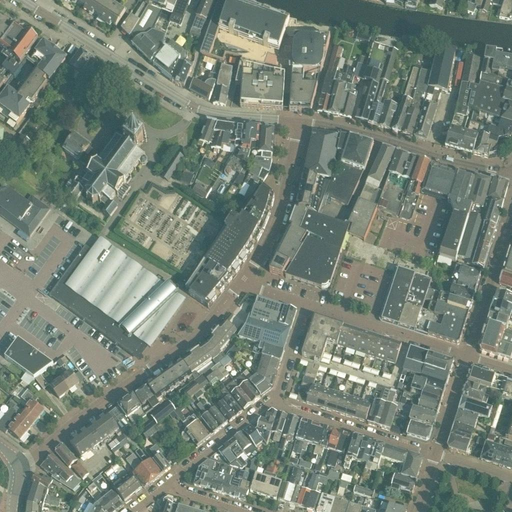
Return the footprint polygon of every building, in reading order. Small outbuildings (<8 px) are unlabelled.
[(105,0),(104,0),(72,0),(116,28),(125,13),(110,3),(111,0),(105,0)] [(139,22),(131,35),(135,42),(142,37),(146,37),(152,31),(155,27),(155,25),(162,13),(173,17),(176,7),(178,0),(147,0),(146,5),(148,7),(139,22)] [(182,28),(188,11),(191,1),(188,0),(178,0),(176,7),(173,17),(170,24),(182,28)] [(206,22),(214,0),(203,0),(196,18),(206,22)] [(224,0),(219,0),(207,35),(215,38),(218,31),(219,31),(221,26),(220,26),(229,2),(224,0)] [(289,21),(230,0),(229,0),(229,2),(220,26),(221,26),(227,28),(226,30),(230,32),(229,34),(238,38),(239,35),(243,36),(244,34),(256,38),(255,41),(259,42),(258,45),(268,48),(269,45),(273,47),(274,44),(279,46),(278,51),(278,52),(289,21)] [(407,0),(405,7),(416,9),(418,0),(407,0)] [(441,11),(444,0),(432,0),(430,8),(441,11)] [(481,9),(483,0),(469,0),(466,11),(473,14),(475,7),(481,9)] [(492,3),(493,0),(483,0),(481,9),(479,12),(487,15),(491,2),(492,3)] [(502,10),(505,0),(493,0),(492,3),(493,3),(493,6),(502,8),(501,10),(502,10)] [(511,0),(505,0),(502,10),(501,10),(498,19),(511,21),(511,0)] [(131,17),(121,30),(129,38),(131,35),(139,22),(148,7),(146,5),(143,3),(133,18),(131,17)] [(0,122),(13,132),(65,62),(56,55),(44,47),(27,35),(27,36),(17,28),(15,29),(12,27),(13,26),(0,17),(0,122)] [(142,37),(135,42),(132,45),(151,63),(161,51),(165,36),(167,31),(155,27),(152,31),(146,37),(142,37)] [(358,32),(356,39),(369,42),(371,35),(358,32)] [(215,38),(207,35),(201,55),(208,58),(215,38)] [(289,111),(311,113),(311,112),(311,110),(317,86),(302,85),(303,72),(306,72),(320,73),(317,84),(318,84),(330,37),(296,36),(295,36),(294,36),(289,111)] [(172,82),(176,70),(175,70),(181,57),(183,51),(183,50),(171,40),(166,47),(167,48),(153,66),(171,81),(171,82),(172,82)] [(363,81),(362,81),(367,82),(378,86),(380,81),(389,51),(389,49),(373,44),(366,68),(363,81)] [(430,74),(426,88),(429,89),(442,92),(447,93),(448,89),(456,48),(439,45),(432,75),(430,74)] [(325,85),(318,113),(329,114),(330,115),(333,97),(331,96),(333,87),(334,84),(337,73),(343,51),(335,48),(328,74),(328,75),(325,85)] [(80,76),(92,61),(85,55),(86,54),(81,51),(69,68),(80,76)] [(184,89),(192,70),(191,69),(193,65),(186,61),(187,59),(187,53),(183,51),(181,57),(175,70),(176,70),(172,82),(184,89)] [(389,51),(380,81),(387,83),(388,83),(397,53),(389,51)] [(486,52),(484,62),(494,63),(492,74),(499,75),(499,72),(511,75),(511,59),(502,58),(502,53),(486,51),(486,52)] [(455,116),(466,119),(469,110),(475,88),(475,87),(480,60),(467,57),(461,85),(456,114),(455,116)] [(368,60),(362,58),(360,65),(366,67),(368,60)] [(220,74),(222,68),(223,63),(217,61),(212,74),(210,74),(207,82),(204,81),(202,82),(200,85),(194,82),(190,92),(208,103),(218,77),(219,77),(220,74)] [(484,62),(480,84),(511,92),(511,85),(508,85),(498,78),(499,75),(492,74),(494,63),(484,62)] [(285,73),(269,70),(241,63),(236,85),(240,85),(244,86),(243,90),(241,90),(240,108),(282,111),(282,110),(285,73)] [(356,71),(354,78),(363,81),(366,68),(358,65),(356,71)] [(231,76),(232,70),(222,68),(220,74),(219,77),(213,105),(225,107),(232,76),(231,76)] [(333,97),(330,115),(339,117),(345,96),(346,90),(351,92),(352,86),(354,78),(356,71),(348,68),(345,75),(337,73),(334,84),(333,87),(331,96),(333,97)] [(392,132),(401,135),(411,106),(421,72),(414,70),(413,70),(392,132)] [(411,106),(401,135),(412,138),(420,115),(418,115),(420,109),(423,110),(429,89),(426,88),(430,74),(421,72),(411,106)] [(379,86),(373,104),(380,106),(387,83),(380,81),(378,86),(379,86)] [(367,82),(356,121),(367,125),(367,124),(373,104),(379,86),(378,86),(367,82)] [(479,88),(478,95),(511,105),(511,92),(480,84),(479,88)] [(475,88),(469,110),(474,112),(479,114),(488,117),(511,124),(511,105),(478,95),(479,89),(475,88)] [(429,89),(423,110),(435,114),(442,92),(429,89)] [(345,96),(339,117),(351,120),(356,98),(357,93),(351,92),(346,90),(345,96)] [(384,107),(377,127),(390,131),(398,107),(385,102),(383,107),(384,107)] [(373,104),(368,124),(377,127),(384,107),(383,107),(380,106),(373,104)] [(415,138),(414,138),(426,142),(427,142),(435,114),(423,110),(415,138)] [(463,134),(458,151),(462,152),(473,155),(474,156),(481,126),(475,125),(477,119),(478,119),(479,114),(474,112),(471,124),(470,124),(467,135),(463,134)] [(445,147),(445,148),(458,151),(463,134),(468,119),(466,119),(455,116),(451,129),(445,147)] [(511,124),(488,117),(485,127),(509,135),(509,136),(511,136),(511,124)] [(207,121),(198,146),(203,147),(204,144),(209,146),(210,144),(218,124),(207,121)] [(218,124),(210,144),(212,145),(211,149),(214,150),(214,153),(218,154),(219,151),(223,151),(224,147),(224,145),(222,145),(226,125),(218,124)] [(226,125),(222,145),(224,145),(224,147),(228,147),(228,149),(231,134),(236,135),(237,127),(226,125)] [(481,126),(474,156),(481,158),(484,159),(488,160),(489,157),(496,156),(498,150),(496,149),(499,141),(503,140),(506,143),(511,142),(511,136),(509,136),(509,135),(485,127),(481,126)] [(231,134),(228,149),(230,149),(231,145),(235,147),(235,148),(240,148),(243,145),(246,128),(238,127),(237,127),(236,135),(231,134)] [(234,152),(226,166),(240,175),(249,160),(251,151),(252,144),(253,142),(260,143),(261,129),(246,128),(243,145),(240,148),(235,148),(234,152)] [(249,174),(244,185),(249,187),(251,181),(256,184),(259,179),(264,181),(269,173),(271,166),(272,156),(272,154),(274,130),(261,129),(260,143),(253,142),(252,144),(251,151),(249,160),(256,160),(249,174)] [(75,136),(64,151),(85,167),(82,171),(89,176),(84,183),(79,179),(74,186),(71,183),(67,189),(71,191),(67,196),(77,203),(84,193),(85,194),(87,194),(88,199),(93,203),(100,203),(106,208),(103,213),(110,217),(117,207),(111,202),(116,195),(122,201),(131,189),(126,185),(132,177),(131,176),(140,163),(143,165),(147,164),(149,162),(148,158),(147,157),(138,150),(146,138),(134,130),(130,135),(129,134),(127,134),(126,136),(127,138),(128,139),(125,143),(115,135),(110,142),(110,143),(112,145),(102,157),(89,148),(90,147),(75,136)] [(332,179),(340,136),(313,132),(312,133),(304,174),(332,179)] [(19,162),(32,144),(22,136),(9,155),(18,161),(19,162)] [(342,162),(345,154),(350,137),(341,136),(338,152),(340,152),(337,160),(342,162)] [(348,207),(365,172),(374,145),(350,137),(345,154),(341,164),(342,165),(339,174),(334,172),(327,197),(348,207)] [(377,191),(395,152),(383,148),(366,186),(377,191)] [(411,181),(419,161),(397,153),(389,174),(390,174),(383,193),(382,195),(377,210),(397,218),(407,192),(404,191),(407,183),(407,180),(411,181)] [(176,154),(165,172),(161,178),(163,179),(168,183),(183,159),(176,154)] [(416,205),(422,189),(430,164),(420,161),(411,185),(406,201),(416,205)] [(431,168),(423,194),(438,198),(449,201),(457,175),(446,172),(440,170),(431,168)] [(474,181),(475,178),(458,172),(457,175),(449,201),(448,205),(450,206),(454,217),(468,222),(473,207),(467,205),(474,181)] [(189,186),(194,177),(184,173),(180,182),(189,186)] [(240,175),(232,187),(238,190),(244,177),(240,175)] [(318,216),(331,183),(318,181),(318,179),(303,176),(303,177),(300,191),(308,193),(308,194),(316,195),(311,214),(318,216)] [(474,181),(467,205),(473,207),(473,206),(474,207),(476,199),(485,201),(491,182),(475,178),(474,181)] [(476,199),(474,207),(483,209),(489,211),(488,213),(499,216),(508,184),(491,180),(491,182),(485,201),(476,199)] [(232,218),(188,285),(185,290),(185,291),(188,286),(192,289),(188,296),(208,310),(215,301),(222,292),(229,283),(238,272),(246,261),(253,249),(250,246),(253,241),(257,244),(264,229),(270,213),(274,197),(261,187),(260,186),(237,221),(232,218)] [(207,188),(205,191),(196,186),(193,192),(203,198),(205,199),(211,190),(207,188)] [(377,191),(366,186),(348,226),(348,227),(350,228),(348,234),(350,235),(349,236),(350,236),(351,233),(365,238),(364,242),(377,210),(382,195),(383,193),(377,191)] [(27,204),(5,187),(0,194),(0,215),(30,238),(50,211),(32,197),(27,204)] [(311,214),(316,195),(308,194),(308,193),(300,191),(296,207),(296,208),(299,209),(299,210),(307,213),(308,213),(311,214)] [(407,221),(412,219),(416,205),(406,201),(400,218),(407,221)] [(468,222),(457,258),(473,263),(476,254),(481,239),(485,224),(496,228),(499,216),(488,213),(489,211),(483,209),(474,207),(473,206),(473,207),(468,222)] [(307,213),(299,210),(298,211),(295,211),(290,227),(289,227),(292,229),(292,228),(300,232),(308,213),(307,213)] [(348,227),(348,226),(345,225),(345,227),(318,217),(308,213),(300,232),(310,237),(323,243),(324,246),(341,251),(347,234),(348,234),(350,228),(348,227)] [(451,226),(439,257),(452,261),(455,262),(457,258),(468,222),(454,217),(454,216),(451,226)] [(485,224),(481,239),(492,242),(496,228),(485,224)] [(288,229),(272,262),(269,267),(273,268),(270,273),(282,277),(283,276),(286,277),(288,273),(308,241),(310,237),(300,232),(292,228),(292,229),(291,231),(288,229)] [(481,239),(476,254),(487,257),(492,242),(481,239)] [(341,252),(324,246),(308,241),(288,273),(286,277),(285,278),(328,292),(338,261),(342,252),(342,251),(341,252)] [(129,352),(139,339),(139,338),(144,341),(148,345),(176,308),(177,308),(182,300),(106,245),(98,256),(85,247),(49,296),(67,309),(68,308),(129,352)] [(511,247),(503,272),(511,275),(511,247)] [(473,265),(472,267),(483,270),(487,257),(476,254),(473,263),(473,265)] [(439,257),(437,264),(450,268),(452,261),(439,257)] [(475,295),(482,273),(457,266),(453,279),(455,280),(452,287),(475,295)] [(457,346),(459,344),(465,325),(427,313),(422,311),(425,301),(428,291),(431,280),(398,270),(382,321),(415,331),(428,336),(457,346)] [(502,277),(499,286),(511,289),(511,275),(503,272),(502,277)] [(472,304),(475,295),(452,287),(449,297),(472,304)] [(449,297),(428,291),(425,301),(430,303),(430,302),(469,315),(472,304),(449,297)] [(511,295),(498,291),(494,304),(511,309),(511,295)] [(246,328),(239,338),(256,344),(284,352),(297,311),(257,299),(248,329),(246,328)] [(465,325),(469,315),(430,302),(430,303),(427,313),(465,325)] [(511,324),(511,309),(494,304),(490,318),(508,323),(511,324)] [(338,346),(344,327),(315,317),(302,356),(329,365),(331,357),(324,354),(328,343),(338,346)] [(490,318),(487,325),(506,331),(508,323),(490,318)] [(204,347),(182,362),(195,381),(199,378),(195,372),(212,359),(216,365),(221,362),(225,357),(220,352),(229,341),(233,345),(236,342),(231,339),(237,332),(225,323),(225,322),(208,343),(208,344),(206,345),(205,347),(204,347)] [(511,333),(506,331),(487,325),(480,349),(482,353),(511,362),(511,333)] [(347,349),(353,330),(344,327),(338,346),(347,349)] [(357,352),(363,333),(353,330),(347,349),(357,352)] [(366,355),(372,336),(363,333),(357,352),(366,355)] [(376,358),(382,339),(372,336),(366,355),(376,358)] [(385,362),(391,342),(382,339),(376,358),(385,362)] [(28,386),(34,380),(54,366),(21,342),(12,349),(5,359),(25,374),(21,381),(28,386)] [(395,365),(401,346),(391,342),(385,362),(395,365)] [(256,344),(253,354),(255,355),(280,363),(284,352),(256,344)] [(411,349),(403,372),(407,373),(411,374),(447,385),(454,364),(452,362),(429,355),(411,349)] [(227,357),(232,362),(235,365),(238,361),(233,358),(234,357),(229,353),(228,355),(227,356),(227,357)] [(255,355),(253,360),(261,362),(261,363),(259,367),(277,372),(280,363),(255,355)] [(224,369),(232,362),(227,357),(220,364),(224,369)] [(314,385),(316,379),(320,367),(301,361),(300,365),(307,368),(303,382),(314,385)] [(182,362),(173,368),(184,383),(187,381),(189,385),(195,381),(182,362)] [(220,382),(229,376),(219,364),(211,370),(211,372),(216,378),(220,382)] [(259,367),(256,376),(261,378),(271,390),(272,390),(277,372),(259,367)] [(184,383),(173,368),(165,374),(175,389),(184,383)] [(508,381),(495,377),(474,370),(472,371),(468,384),(503,395),(508,381)] [(247,371),(243,374),(261,398),(271,390),(261,378),(256,376),(253,379),(247,371)] [(69,392),(79,384),(70,372),(60,380),(69,392)] [(204,377),(209,384),(211,382),(216,378),(211,372),(204,377)] [(156,381),(167,396),(168,398),(172,395),(170,393),(175,389),(165,374),(156,381)] [(414,380),(412,384),(444,394),(447,385),(411,374),(410,378),(414,380)] [(43,390),(49,386),(41,376),(35,380),(43,390)] [(199,388),(206,382),(202,377),(195,383),(199,388)] [(240,377),(234,382),(252,405),(260,399),(243,377),(240,377)] [(59,400),(69,392),(60,380),(50,388),(59,400)] [(167,396),(156,381),(147,387),(161,405),(166,401),(164,398),(167,396)] [(511,440),(511,381),(508,381),(503,395),(502,397),(511,400),(511,426),(508,439),(511,440)] [(244,412),(252,405),(234,382),(226,388),(244,412)] [(289,399),(308,405),(314,385),(303,382),(298,397),(290,394),(289,399)] [(196,384),(184,393),(188,398),(189,400),(194,396),(197,393),(200,391),(201,391),(196,384)] [(441,405),(444,395),(444,394),(412,384),(409,396),(414,397),(441,405)] [(318,408),(324,388),(314,385),(308,405),(318,408)] [(486,405),(489,398),(485,397),(486,392),(467,385),(463,398),(486,405)] [(161,405),(147,387),(135,395),(142,406),(147,403),(150,407),(143,411),(146,417),(161,405)] [(327,411),(333,392),(324,388),(318,408),(327,411)] [(38,419),(45,411),(34,403),(37,399),(28,391),(22,399),(29,405),(26,409),(38,419)] [(236,418),(242,413),(225,391),(222,393),(226,400),(223,402),(236,418)] [(366,423),(369,424),(368,425),(379,428),(390,392),(384,391),(380,404),(376,402),(374,408),(371,407),(366,423)] [(337,414),(343,395),(333,392),(327,411),(337,414)] [(390,432),(397,409),(392,407),(396,394),(390,392),(379,428),(390,432)] [(441,405),(414,397),(409,396),(403,394),(400,404),(405,406),(407,401),(412,402),(410,408),(437,416),(441,405)] [(346,417),(352,398),(343,395),(337,414),(346,417)] [(133,396),(132,397),(119,407),(119,406),(118,407),(119,407),(118,407),(133,427),(146,417),(143,411),(142,410),(133,396)] [(356,420),(362,401),(352,398),(346,417),(356,420)] [(489,409),(463,400),(459,412),(478,419),(488,422),(490,418),(494,419),(497,409),(490,407),(489,409)] [(371,407),(372,404),(362,401),(356,420),(366,423),(371,407)] [(229,423),(236,418),(223,402),(217,407),(229,423)] [(23,413),(11,403),(8,407),(11,409),(32,426),(38,419),(26,409),(23,413)] [(167,403),(150,417),(157,425),(169,416),(174,412),(167,403)] [(203,408),(200,404),(197,406),(205,417),(201,420),(214,435),(221,430),(203,408)] [(399,404),(397,410),(411,415),(409,421),(434,428),(437,416),(418,410),(410,408),(405,406),(400,404),(399,404)] [(211,412),(206,405),(203,408),(221,430),(227,425),(215,409),(211,412)] [(133,427),(118,407),(107,416),(108,416),(122,435),(133,427)] [(26,434),(32,426),(11,409),(5,416),(14,424),(26,434)] [(174,412),(177,416),(179,420),(183,417),(177,409),(174,412)] [(250,427),(243,433),(256,449),(263,443),(267,447),(271,435),(270,435),(277,413),(271,411),(268,413),(266,421),(261,419),(257,431),(255,433),(250,427)] [(474,431),(478,419),(459,412),(455,425),(474,431)] [(279,443),(281,436),(287,417),(278,414),(272,433),(275,435),(273,442),(279,443)] [(26,434),(14,424),(5,416),(0,421),(0,430),(5,435),(8,432),(20,442),(26,434)] [(121,434),(107,416),(70,444),(81,460),(84,462),(87,460),(85,457),(93,451),(94,452),(98,449),(99,451),(105,446),(104,444),(108,441),(107,440),(115,434),(118,437),(121,434)] [(204,443),(211,438),(198,422),(194,416),(187,421),(204,443)] [(186,422),(183,417),(179,420),(188,430),(182,435),(182,439),(184,441),(188,441),(190,440),(197,448),(204,443),(187,421),(186,422)] [(292,440),(299,420),(289,417),(280,445),(279,450),(283,452),(287,440),(287,442),(290,442),(292,441),(292,440)] [(302,421),(296,440),(300,442),(298,450),(302,451),(310,424),(302,421)] [(406,422),(402,435),(408,437),(426,443),(430,441),(433,431),(412,424),(406,422)] [(147,441),(159,432),(152,423),(140,432),(147,441)] [(310,424),(302,451),(305,452),(308,444),(312,446),(318,426),(310,424)] [(470,443),(474,431),(455,425),(451,437),(470,443)] [(318,426),(312,446),(316,447),(313,455),(317,456),(326,429),(318,426)] [(326,429),(317,456),(321,457),(324,449),(328,451),(334,431),(326,429)] [(128,431),(122,436),(125,439),(131,435),(128,431)] [(331,468),(342,434),(334,431),(328,451),(332,452),(327,467),(331,468)] [(251,446),(242,434),(234,440),(247,457),(252,454),(248,449),(251,446)] [(341,464),(350,436),(342,434),(331,468),(334,469),(336,462),(341,464)] [(119,445),(125,440),(121,436),(116,440),(119,445)] [(347,460),(344,469),(348,470),(352,460),(357,462),(365,441),(354,437),(346,459),(347,460)] [(466,456),(470,443),(451,437),(448,448),(449,451),(466,456)] [(484,440),(478,438),(475,445),(482,447),(484,440)] [(116,440),(108,446),(111,451),(119,445),(116,440)] [(243,468),(246,466),(240,458),(244,455),(233,441),(226,446),(243,468)] [(365,441),(357,462),(363,464),(360,474),(365,475),(375,444),(365,441)] [(375,444),(365,475),(369,477),(372,468),(378,470),(385,447),(375,444)] [(492,464),(497,448),(486,445),(481,461),(492,464)] [(63,446),(55,453),(69,469),(71,467),(83,481),(86,477),(89,475),(65,448),(63,446)] [(159,451),(155,446),(149,451),(156,459),(153,462),(163,475),(170,469),(167,465),(170,463),(160,450),(159,451)] [(243,468),(226,446),(219,452),(230,466),(238,468),(242,469),(243,468)] [(381,472),(385,460),(402,465),(405,466),(409,455),(385,447),(378,471),(381,472)] [(503,468),(508,451),(497,448),(492,464),(503,468)] [(149,462),(140,450),(136,453),(145,465),(157,479),(163,475),(153,462),(151,460),(149,462)] [(511,470),(511,452),(508,451),(503,468),(511,470)] [(44,462),(40,468),(44,471),(43,471),(47,474),(48,473),(52,477),(51,478),(72,492),(74,493),(79,489),(77,487),(80,484),(52,455),(44,462)] [(143,467),(133,455),(130,458),(151,484),(157,479),(145,465),(143,467)] [(421,459),(409,455),(405,466),(402,465),(398,477),(401,478),(416,482),(422,462),(421,459)] [(144,490),(151,484),(130,458),(126,461),(136,473),(132,475),(144,490)] [(203,489),(211,462),(207,461),(198,468),(200,468),(200,469),(194,486),(203,489)] [(211,491),(217,474),(212,473),(215,463),(211,462),(203,489),(211,491)] [(272,468),(270,474),(275,476),(280,463),(274,462),(272,468)] [(117,464),(111,469),(114,473),(120,468),(117,464)] [(219,494),(228,467),(224,466),(221,476),(217,474),(211,491),(219,494)] [(228,497),(233,480),(229,478),(232,469),(228,467),(219,494),(228,497)] [(108,478),(114,473),(111,469),(105,474),(108,478)] [(278,502),(287,505),(298,472),(299,470),(294,469),(288,486),(284,484),(278,502)] [(236,500),(245,473),(241,472),(238,481),(233,480),(228,497),(236,500)] [(303,473),(298,472),(287,505),(297,508),(302,490),(303,489),(298,487),(303,473)] [(328,476),(328,479),(338,482),(340,475),(330,472),(328,476)] [(245,502),(250,485),(246,484),(249,474),(245,473),(236,500),(245,502)] [(263,497),(270,475),(264,473),(263,478),(256,475),(250,493),(263,497)] [(132,496),(135,494),(141,489),(128,474),(119,480),(132,496)] [(43,480),(35,475),(31,481),(47,491),(52,481),(45,477),(43,480)] [(276,501),(282,483),(275,481),(276,477),(270,475),(263,497),(276,501)] [(306,511),(317,476),(312,475),(310,481),(307,492),(302,490),(297,508),(306,511)] [(327,480),(317,476),(306,511),(309,511),(315,511),(321,496),(315,495),(318,484),(325,486),(327,480)] [(412,495),(416,482),(401,478),(398,477),(396,476),(394,484),(391,483),(390,486),(389,485),(388,490),(391,491),(398,493),(399,491),(412,495)] [(124,503),(130,498),(132,496),(119,480),(111,487),(124,503)] [(96,482),(93,484),(93,485),(96,488),(96,489),(101,494),(115,511),(116,511),(123,507),(122,505),(112,493),(107,496),(104,492),(99,486),(96,482)] [(34,483),(30,496),(56,503),(59,504),(60,500),(46,496),(48,492),(34,483)] [(346,491),(347,485),(341,483),(339,489),(346,491)] [(353,494),(366,498),(373,500),(375,493),(356,487),(353,494)] [(103,500),(97,505),(102,511),(115,511),(101,494),(99,496),(103,500)] [(332,511),(337,496),(331,494),(330,499),(323,497),(317,511),(332,511)] [(30,496),(27,504),(43,509),(44,504),(50,506),(59,508),(59,504),(56,503),(30,496)] [(346,511),(349,505),(341,503),(343,498),(337,496),(332,511),(346,511)] [(177,511),(179,507),(172,505),(173,503),(171,500),(167,498),(164,500),(160,511),(177,511)] [(350,505),(347,511),(362,511),(366,500),(361,499),(359,503),(358,503),(357,508),(350,505)] [(366,500),(362,511),(370,511),(369,511),(370,507),(370,506),(371,502),(366,500)]
